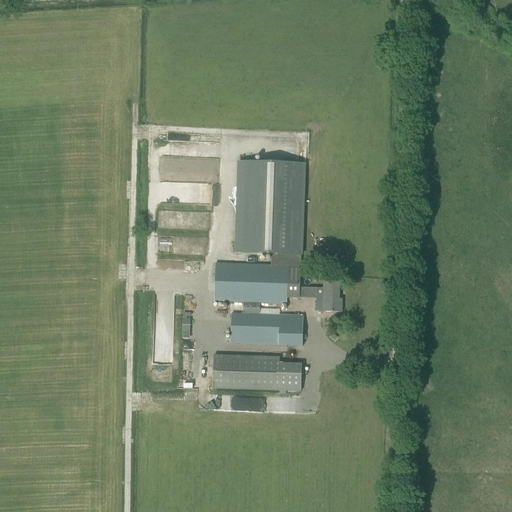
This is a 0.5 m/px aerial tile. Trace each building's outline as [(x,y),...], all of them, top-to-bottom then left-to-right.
[(271,255),(271,266),(301,267),(304,164),(239,162),(236,253),(271,255)] [(301,267),(271,266),(215,264),(214,302),(276,304),(276,308),(281,308),(281,305),(287,305),(287,298),(300,298),(301,267)] [(316,288),(316,312),(342,313),(342,304),(339,304),(340,283),(323,282),(322,289),(316,288)] [(292,315),(231,313),(230,344),(303,347),(304,316),(299,316),(299,313),(292,313),(292,315)] [(279,363),(280,358),(214,355),(212,389),(280,392),(279,394),(286,395),(286,392),(301,392),(302,364),(279,363)] [(235,411),(235,398),(215,397),(214,410),(235,411)]
